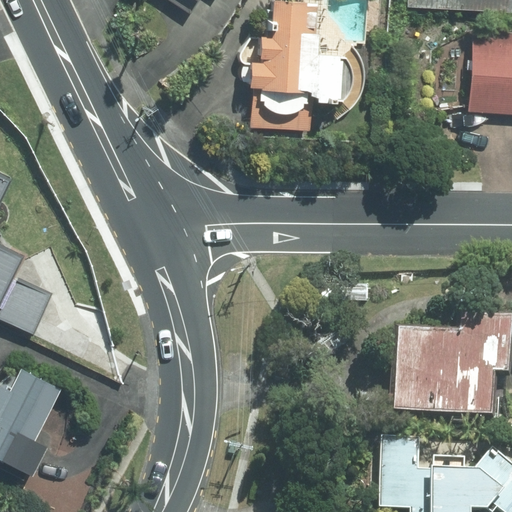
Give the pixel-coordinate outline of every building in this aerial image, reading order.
[(165,0),(184,11),(191,0),(165,0)] [(304,2),(271,0),(256,0),(255,36),(243,36),(243,56),(235,56),(234,87),(242,87),(241,128),(299,129),(299,101),(323,101),(324,53),(301,53),(304,2)] [(402,0),(402,7),(499,12),(499,0),(402,0)] [(511,38),(463,35),(458,111),(511,114),(511,38)] [(0,321),(20,332),(42,293),(1,271),(9,256),(0,251),(0,321)] [(382,332),(378,413),(476,418),(478,373),(490,374),(493,321),(442,319),(442,335),(382,332)] [(296,349),(309,367),(340,344),(326,326),(296,349)] [(24,408),(39,379),(11,365),(0,386),(0,464),(19,474),(35,443),(20,435),(32,412),(24,408)] [(451,511),(459,511),(468,511),(477,502),(488,511),(511,511),(511,473),(483,450),(462,474),(454,474),(454,461),(421,459),(421,473),(411,472),(413,440),(372,438),(368,511),(451,511)]
